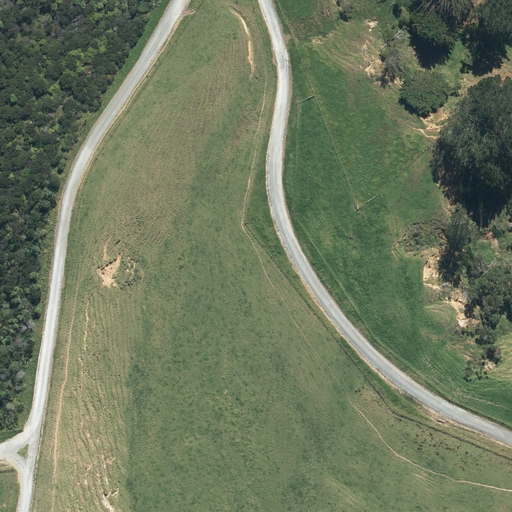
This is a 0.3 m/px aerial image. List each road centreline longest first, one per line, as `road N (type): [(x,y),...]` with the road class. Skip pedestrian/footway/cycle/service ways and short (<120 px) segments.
road 1 (track): [(180,0),(85,137),(22,437),(18,511)]
road 2 (track): [(511,438),(387,367),(307,266),(279,205),(274,153),(284,73),(271,0)]
